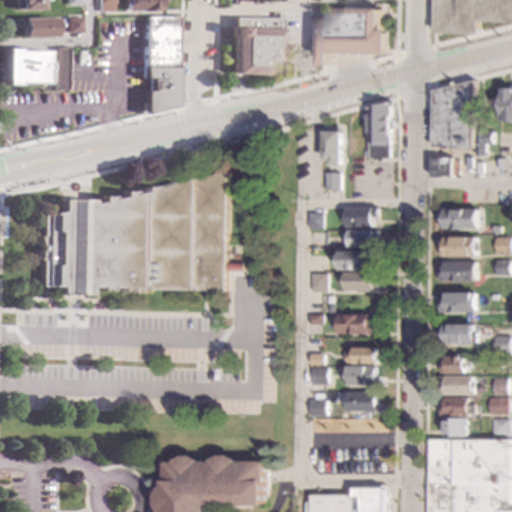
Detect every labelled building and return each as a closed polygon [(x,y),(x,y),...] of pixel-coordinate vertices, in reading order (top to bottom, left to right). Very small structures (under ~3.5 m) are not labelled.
[(46,0),(46,1),(39,2),(39,11),(12,11),(11,0),(46,0)] [(110,0),(110,12),(95,12),(95,0),(110,0)] [(162,0),(162,2),(156,2),(156,12),(121,11),(121,0),(162,0)] [(511,0),(511,22),(479,22),(478,33),(434,32),(434,0),(511,0)] [(382,30),(389,30),(389,55),(347,54),(333,54),(333,66),(324,66),(324,18),(331,18),(331,9),(383,10),(382,30)] [(173,107),(141,115),(141,112),(141,92),(147,92),(148,79),(140,79),(140,68),(142,68),(142,40),(142,23),(142,17),(173,17),(173,41),(173,107)] [(51,19),(52,38),(18,38),(18,19),(51,19)] [(78,34),(62,34),(62,19),(78,19),(78,34)] [(275,46),(283,46),(283,61),(276,61),(275,77),(230,76),(230,19),(276,20),(275,46)] [(11,52),(40,52),(39,65),(41,65),(41,72),(39,72),(39,83),(11,83),(10,86),(0,86),(0,49),(11,49),(11,52)] [(65,49),(64,91),(50,90),(51,49),(65,49)] [(475,148),(434,147),(434,91),(475,81),(475,148)] [(511,121),(500,121),(501,107),(500,107),(500,97),(502,97),(502,88),(510,88),(510,86),(511,86),(511,121)] [(391,158),(369,158),(369,108),(392,103),(391,158)] [(342,165),(330,165),(330,160),(324,160),(324,128),(331,128),(331,126),(342,126),(342,165)] [(487,132),(494,132),(494,144),(486,144),(486,156),(476,156),(477,131),(480,131),(480,128),(487,128),(487,132)] [(454,160),(460,160),(460,174),(454,174),(453,178),(432,177),(433,158),(454,158),(454,160)] [(228,263),(246,263),(246,271),(228,271),(228,291),(148,289),(148,293),(137,292),(137,289),(126,289),(126,292),(116,292),(116,289),(106,289),(106,292),(95,292),(95,289),(86,289),(86,296),(70,296),(55,296),(56,288),(39,288),(39,262),(36,262),(36,237),(40,236),(40,217),(57,213),(57,200),(88,201),(87,206),(97,203),(97,197),(107,197),(107,201),(117,198),(118,192),(128,192),(128,196),(138,193),(139,186),(149,187),(149,191),(230,171),(228,263)] [(339,190),(325,189),(325,175),(339,175),(339,190)] [(379,208),(379,217),(373,217),(373,227),(346,227),(346,208),(379,208)] [(479,229),(445,229),(445,227),(440,227),(440,212),(445,212),(445,209),(479,209),(479,229)] [(323,229),(307,229),(307,213),(323,213),(323,229)] [(379,230),(379,246),(374,246),(374,248),(348,248),(348,230),(379,230)] [(478,256),(440,255),(441,238),(478,239),(478,256)] [(511,254),(496,253),(496,238),(511,238),(511,254)] [(375,270),(341,270),(341,251),(342,251),(375,251),(375,270)] [(326,270),(311,270),(311,257),(326,257),(326,270)] [(511,261),(511,276),(497,275),(497,261),(511,261)] [(478,282),(440,281),(441,262),(479,263),(478,282)] [(380,291),(345,291),(346,271),(380,272),(380,291)] [(328,292),(311,291),(312,274),(328,274),(328,292)] [(476,313),(441,312),(441,291),(477,291),(476,313)] [(374,334),(338,334),(338,314),(375,314),(374,334)] [(321,325),(309,324),(309,315),(321,315),(321,325)] [(476,332),(478,332),(478,343),(441,342),(441,326),(446,326),(446,323),(476,324),(476,332)] [(510,354),(495,354),(495,336),(510,336),(510,354)] [(378,364),(347,363),(347,352),(354,352),(354,347),(379,347),(378,364)] [(324,365),(310,365),(310,354),(324,354),(324,365)] [(466,373),(441,373),(442,357),(466,357),(466,373)] [(376,385),(344,384),(344,374),(348,374),(348,366),(377,366),(376,385)] [(327,385),(311,385),(311,367),(327,368),(327,385)] [(474,395),(441,394),(441,376),(475,377),(474,395)] [(508,395),(494,395),(495,378),(507,378),(508,378),(508,395)] [(377,402),(381,402),(381,412),(347,411),(347,393),(377,393),(377,402)] [(471,406),(476,406),(476,413),(470,413),(470,417),(441,416),(441,397),(471,398),(471,406)] [(508,416),(499,416),(499,414),(490,414),(490,398),(509,398),(508,416)] [(325,416),(309,416),(309,400),(322,400),(325,400),(325,416)] [(467,436),(445,436),(445,419),(467,420),(467,436)] [(509,435),(492,435),(492,420),(509,420),(509,435)] [(511,439),(510,504),(498,504),(498,511),(511,511),(510,511),(428,511),(430,438),(511,439)] [(241,460),(241,462),(268,462),(268,505),(268,507),(248,507),(248,506),(212,506),(211,511),(165,511),(162,505),(162,495),(165,488),(167,488),(168,463),(177,463),(177,460),(185,457),(193,456),(203,460),(203,462),(215,462),(215,460),(223,456),(231,456),(241,460)] [(388,511),(310,511),(311,495),(353,496),(353,489),(389,489),(388,511)]
